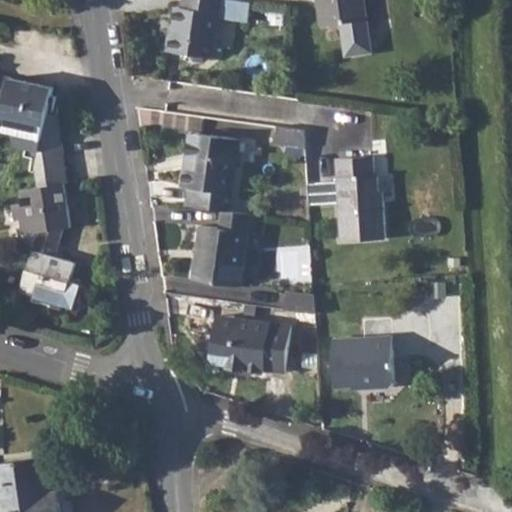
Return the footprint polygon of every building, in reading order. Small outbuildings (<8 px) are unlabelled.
[(253,5),(221,0),(185,0),(184,9),(177,8),(173,34),(170,34),(168,51),(192,56),(194,60),(205,61),(209,58),(214,59),(220,20),(250,25),(253,5)] [(325,0),(325,1),(319,9),(323,30),(345,26),(348,51),(357,57),(367,55),(373,47),(365,0),(325,0)] [(0,108),(4,109),(0,123),(0,128),(13,132),(15,139),(16,146),(39,151),(35,168),(38,186),(21,189),(22,203),(12,205),(14,220),(20,219),(23,234),(39,231),(20,292),(33,296),(31,301),(60,309),(63,304),(67,291),(77,294),(81,283),(82,281),(71,278),(76,263),(56,255),(64,227),(72,226),(65,181),(68,181),(59,115),(47,117),(53,87),(0,74),(0,108)] [(13,132),(0,128),(0,135),(15,139),(13,132)] [(305,133),(278,129),(276,146),(306,150),(305,133)] [(191,188),(188,207),(222,211),(232,213),(239,163),(234,162),(237,140),(202,136),(195,140),(193,152),(197,156),(195,170),(186,169),(184,187),(191,188)] [(237,140),(234,162),(239,163),(242,141),(237,140)] [(379,199),(379,188),(378,174),(374,174),(373,156),(336,158),(338,182),(308,184),(309,201),(339,200),(341,240),(386,237),(384,198),(379,199)] [(232,213),(222,211),(219,231),(200,228),(193,282),(242,288),(248,237),(254,237),(257,216),(232,213)] [(67,291),(63,304),(79,309),(86,285),(81,283),(77,294),(67,291)] [(287,292),(285,309),(316,312),(315,295),(287,292)] [(215,317),(214,323),(240,325),(240,320),(215,317)] [(210,334),(207,351),(216,362),(227,363),(235,357),(245,358),(244,368),(264,371),(264,368),(285,370),(291,325),(240,320),(240,325),(214,323),(212,334),(210,334)] [(393,332),(333,336),(336,384),(352,383),(354,380),(368,379),(374,384),(389,383),(396,375),(393,332)] [(199,350),(207,351),(210,334),(201,333),(199,350)] [(235,357),(227,363),(227,367),(244,368),(245,358),(235,357)] [(41,456),(0,461),(0,511),(58,511),(56,489),(46,490),(41,456)]
